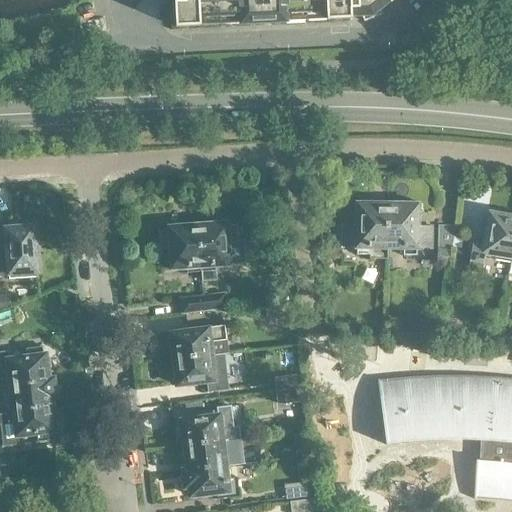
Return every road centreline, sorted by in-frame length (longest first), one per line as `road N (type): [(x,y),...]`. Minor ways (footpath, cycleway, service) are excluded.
road 1 (secondary): [(511,119),(342,109),(0,118)]
road 2 (residential): [(95,166),(291,151),(511,162)]
road 3 (residential): [(122,0),(120,16),(133,36),(182,45),(410,35),(461,0)]
road 4 (residential): [(119,483),(95,166)]
road 5 (residential): [(0,502),(119,483)]
